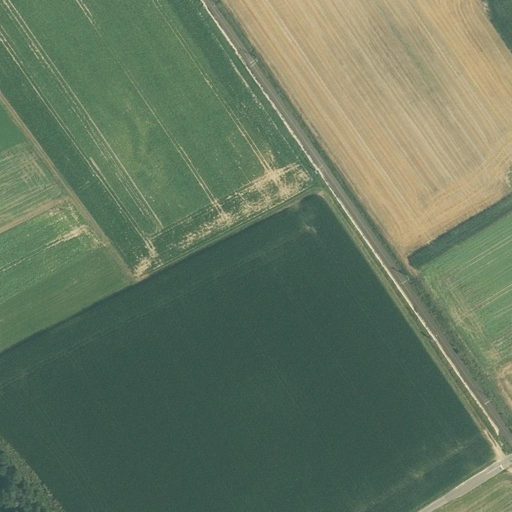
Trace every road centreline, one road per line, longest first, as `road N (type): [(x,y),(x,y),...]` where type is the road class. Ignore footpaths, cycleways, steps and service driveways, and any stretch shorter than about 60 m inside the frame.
road 1 (track): [(511,466),(192,0)]
road 2 (track): [(322,188),(137,284),(0,93)]
